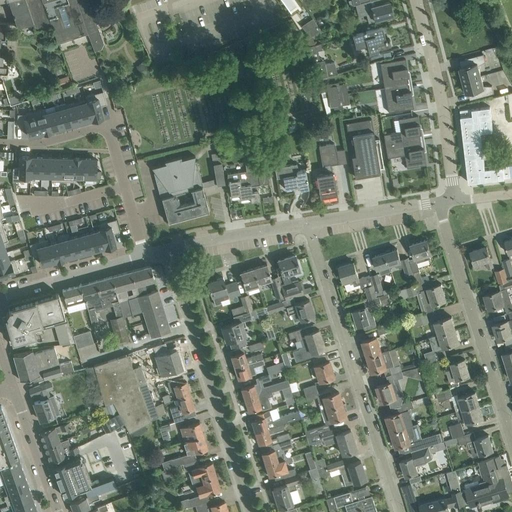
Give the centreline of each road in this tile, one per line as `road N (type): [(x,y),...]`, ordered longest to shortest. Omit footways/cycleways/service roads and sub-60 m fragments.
road 1 (residential): [(395,511),(307,224)]
road 2 (residential): [(246,511),(167,248)]
road 3 (residential): [(511,448),(433,204)]
road 4 (residential): [(0,142),(38,143),(107,127),(144,255)]
road 5 (residential): [(454,201),(441,103),(413,0)]
road 6 (residential): [(0,296),(144,255)]
road 7 (residential): [(167,248),(307,224)]
road 8 (residential): [(58,511),(12,388)]
road 9 (residential): [(307,224),(433,204)]
